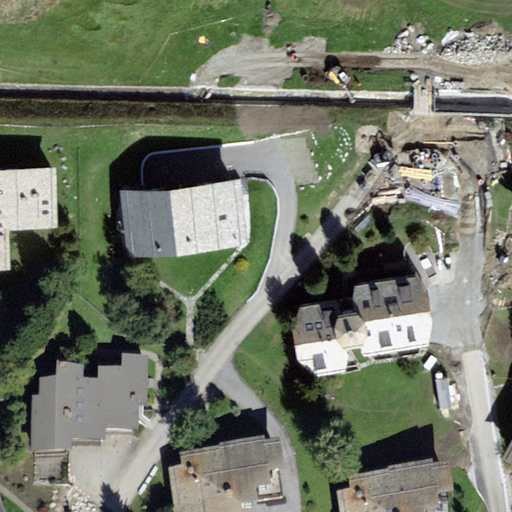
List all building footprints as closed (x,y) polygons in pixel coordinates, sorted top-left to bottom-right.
[(56,168),(0,168),(0,268),(12,269),(12,229),(56,229),(56,168)] [(240,179),(120,191),(127,256),(246,243),(240,179)] [(349,357),(430,344),(435,318),(433,304),(415,275),(349,285),(346,299),(297,308),(291,324),(296,359),(310,377),(345,371),(349,357)] [(32,406),(30,465),(72,466),(72,455),(106,456),(106,441),(139,442),(139,414),(147,415),(148,365),(122,365),(121,377),(97,377),(97,389),(84,389),(84,376),(57,376),(56,389),(39,388),(38,406),(32,406)] [(511,438),(501,459),(511,464),(511,438)] [(289,482),(283,449),(179,465),(180,476),(166,479),(170,511),(264,511),(263,504),(281,501),(278,484),(289,482)] [(457,507),(452,474),(347,490),(348,502),(334,504),(335,511),(446,511),(446,509),(457,507)]
